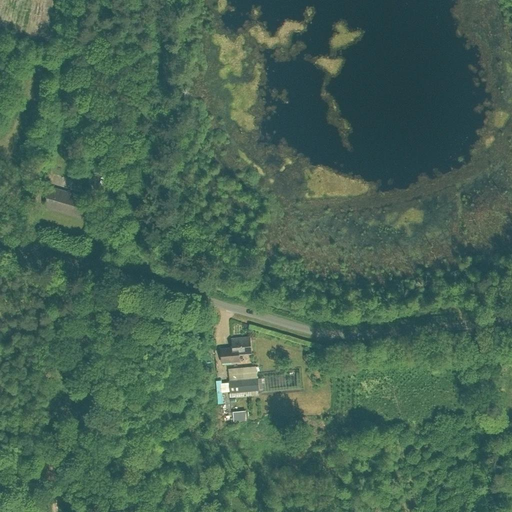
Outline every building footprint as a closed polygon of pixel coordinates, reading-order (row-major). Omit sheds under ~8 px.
[(87,198),(50,187),(44,207),(81,218),(87,198)] [(250,355),(249,337),(231,338),(232,348),(220,349),(221,362),(238,361),(238,355),(250,355)] [(258,391),(256,366),(227,369),(229,393),(258,391)] [(272,385),(263,385),(264,398),(272,398),(272,385)] [(240,430),(252,429),(251,422),(239,423),(240,430)]
